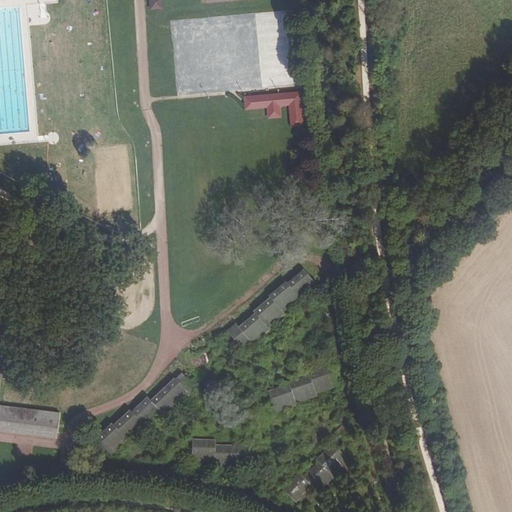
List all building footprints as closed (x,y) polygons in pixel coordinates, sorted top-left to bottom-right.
[(162,9),(161,0),(149,0),(150,9),(162,9)] [(269,120),(280,118),(278,107),(289,106),(291,127),(303,126),(299,92),(244,97),(245,110),(267,108),(269,120)] [(300,299),(317,286),(305,272),(289,285),(287,282),(270,296),(272,299),(255,312),(257,314),(240,328),(236,322),(227,329),(242,348),(251,341),(252,342),(268,329),(267,327),(284,313),(282,311),(299,297),(300,299)] [(285,315),(302,301),(304,303),(320,291),(317,286),(300,299),(299,297),(282,311),(284,313),(267,327),(268,329),(252,342),(255,346),(271,333),(270,331),(287,317),(285,315)] [(0,432),(30,436),(55,439),(61,414),(0,406),(0,386),(6,341),(0,340),(0,432)] [(318,394),(339,386),(332,369),(312,377),(311,376),(291,384),(290,383),(269,391),(275,407),(296,399),(296,401),(318,393),(318,394)] [(160,413),(161,415),(188,395),(192,398),(198,394),(185,376),(151,401),(150,399),(133,412),(131,410),(114,423),(113,421),(95,435),(103,448),(123,434),(124,435),(141,423),(143,426),(160,413)] [(318,393),(296,401),(296,399),(275,407),(277,411),(297,403),(298,405),(319,396),(320,398),(340,390),(339,386),(318,394),(318,393)] [(127,439),(144,427),(145,429),(162,417),(164,419),(192,398),(188,395),(161,415),(160,413),(143,426),(141,423),(124,435),(123,434),(103,448),(106,451),(125,438),(127,439)] [(211,461),(253,463),(253,446),(213,444),(213,440),(190,440),(189,456),(212,457),(211,461)] [(330,472),(346,456),(334,444),(317,461),(319,463),(303,477),(300,474),(284,490),(296,502),(312,486),(315,489),(331,473),(330,472)] [(335,477),(333,475),(349,459),(346,456),(330,472),(331,473),(315,489),(319,492),(335,477)] [(300,505),(315,489),(312,486),(296,502),(300,505)]
